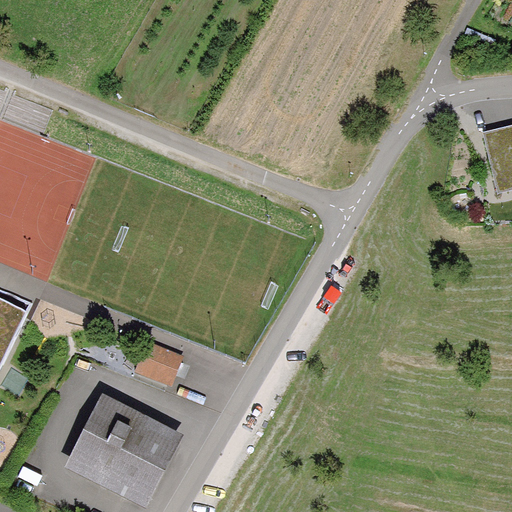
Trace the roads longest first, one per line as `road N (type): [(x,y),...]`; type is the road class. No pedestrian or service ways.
road 1 (residential): [(352,212),(0,68)]
road 2 (unclassified): [(352,212),(172,511)]
road 3 (unclassified): [(430,97),(352,212)]
